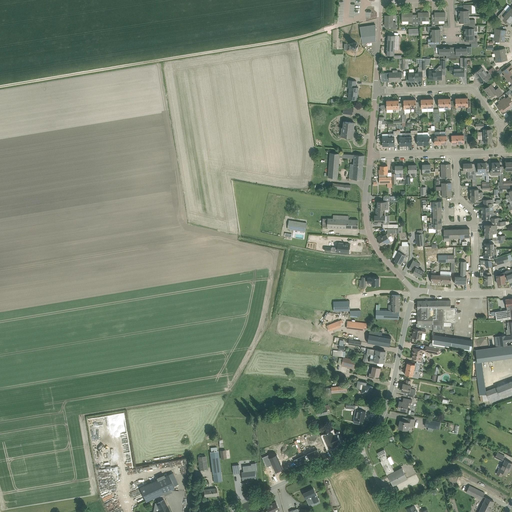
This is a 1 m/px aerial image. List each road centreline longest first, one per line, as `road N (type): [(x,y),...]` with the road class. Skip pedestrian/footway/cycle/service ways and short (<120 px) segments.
road 1 (track): [(335,27),(0,87)]
road 2 (residential): [(359,445),(383,413),(414,291)]
road 3 (residential): [(220,511),(359,445)]
road 4 (residential): [(414,291),(369,235),(370,155)]
road 5 (residential): [(500,126),(472,88),(376,90)]
